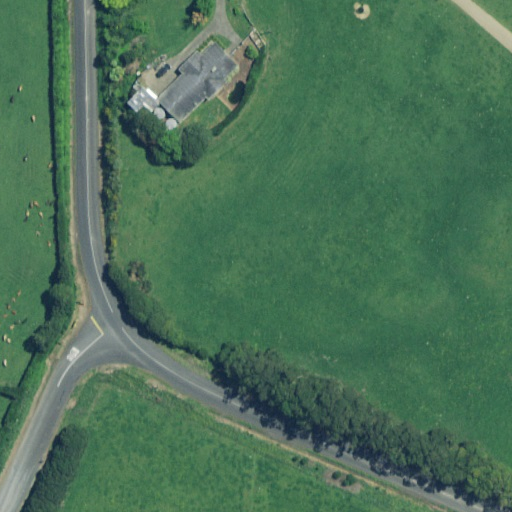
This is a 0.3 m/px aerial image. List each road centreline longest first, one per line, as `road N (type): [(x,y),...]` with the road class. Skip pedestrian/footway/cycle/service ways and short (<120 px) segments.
road 1 (unclassified): [(118,322),(151,358),(198,386),(488,511)]
road 2 (unclassified): [(118,322),(93,256),(85,0)]
road 3 (unclassified): [(3,511),(69,368),(118,322)]
